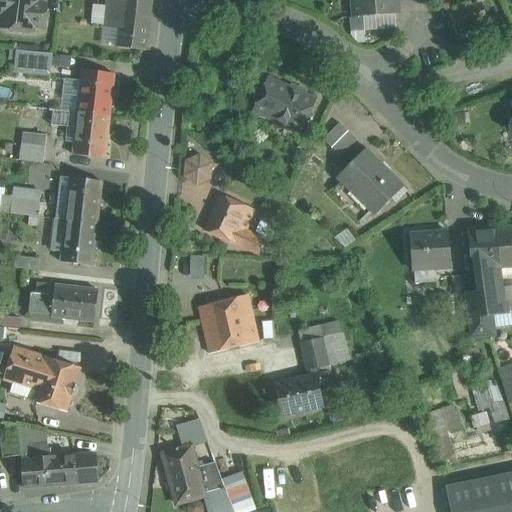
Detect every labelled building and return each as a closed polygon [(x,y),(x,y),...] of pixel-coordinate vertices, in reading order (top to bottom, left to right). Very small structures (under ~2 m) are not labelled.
[(0,0),(0,29),(35,34),(35,29),(45,30),(49,4),(39,3),(39,0),(0,0)] [(153,0),(149,0),(107,0),(104,28),(120,30),(117,48),(147,52),(153,0)] [(353,0),(355,18),(399,15),(397,0),(353,0)] [(481,5),(450,16),(459,43),(483,35),(479,22),(486,20),(481,5)] [(53,55),(17,52),(15,73),(50,77),(53,55)] [(115,75),(83,72),(78,114),(110,117),(115,75)] [(317,100),(269,78),(253,113),(302,134),(306,125),(317,100)] [(78,114),(53,111),(52,126),(76,129),(73,156),(106,159),(110,117),(78,114)] [(321,136),(328,146),(348,132),(341,122),(321,136)] [(319,132),(306,125),(302,134),(305,136),(299,149),(308,154),(319,132)] [(17,158),(42,163),(46,135),(22,130),(17,158)] [(344,172),(367,150),(350,133),(328,155),(344,172)] [(344,172),(338,178),(375,216),(404,187),(367,150),(344,172)] [(212,165),(200,157),(187,163),(186,177),(197,185),(210,179),(212,165)] [(103,183),(71,179),(66,221),(98,225),(103,183)] [(41,194),(14,191),(11,214),(39,218),(41,194)] [(255,211),(221,196),(205,231),(240,246),(246,231),(255,211)] [(98,225),(66,221),(61,263),(94,266),(98,225)] [(511,228),(499,230),(501,269),(511,268),(511,228)] [(499,230),(470,231),(474,271),(475,270),(476,281),(481,284),(482,293),(487,293),(490,315),(492,315),(508,313),(507,302),(506,302),(502,280),(501,275),(501,269),(499,230)] [(272,243),(246,231),(240,246),(260,255),(261,252),(267,255),(272,243)] [(449,233),(410,235),(413,270),(437,269),(437,273),(452,272),(449,233)] [(40,259),(16,257),(15,268),(39,271),(40,259)] [(465,295),(464,276),(453,276),(455,300),(466,299),(465,295)] [(511,277),(502,280),(506,302),(507,302),(511,300),(511,277)] [(99,291),(56,286),(55,296),(52,316),(52,318),(95,323),(99,291)] [(465,295),(466,299),(471,338),(494,335),(492,315),(490,315),(487,293),(482,293),(465,295)] [(55,296),(32,294),(29,313),(52,316),(55,296)] [(249,296),(199,308),(210,354),(260,343),(249,296)] [(21,319),(1,317),(0,328),(20,330),(21,319)] [(337,324),(299,333),(301,345),(323,339),(326,352),(329,366),(346,362),(337,324)] [(323,339),(301,345),(304,357),(326,352),(323,339)] [(81,369),(47,359),(46,361),(17,351),(15,357),(9,378),(8,380),(15,382),(11,393),(34,400),(33,402),(68,413),(81,369)] [(326,352),(304,357),(309,378),(316,376),(314,369),(329,366),(326,352)] [(3,353),(0,363),(0,375),(9,378),(15,357),(3,353)] [(511,365),(498,370),(508,401),(511,400),(511,365)] [(309,378),(275,386),(283,417),(324,407),(316,376),(309,378)] [(475,397),(479,411),(491,407),(503,404),(498,390),(475,397)] [(503,404),(491,407),(496,423),(508,420),(503,404)] [(441,410),(449,434),(461,430),(454,406),(441,410)] [(441,410),(425,415),(442,468),(458,462),(449,434),(441,410)] [(471,415),(473,426),(488,422),(486,411),(471,415)] [(20,427),(0,423),(0,436),(3,459),(22,457),(21,451),(20,427)] [(45,432),(20,427),(21,451),(47,449),(47,437),(45,436),(45,432)] [(404,429),(326,448),(335,491),(414,473),(404,429)] [(192,447),(163,455),(177,505),(205,497),(205,494),(196,462),(192,447)] [(326,448),(248,467),(258,510),(335,491),(326,448)] [(47,449),(21,451),(22,457),(22,462),(39,460),(48,459),(47,449)] [(48,459),(39,460),(22,462),(24,488),(98,482),(95,455),(48,459)] [(216,463),(199,468),(197,462),(196,462),(205,494),(225,489),(216,463)] [(511,511),(511,470),(444,483),(449,511),(511,511)]
